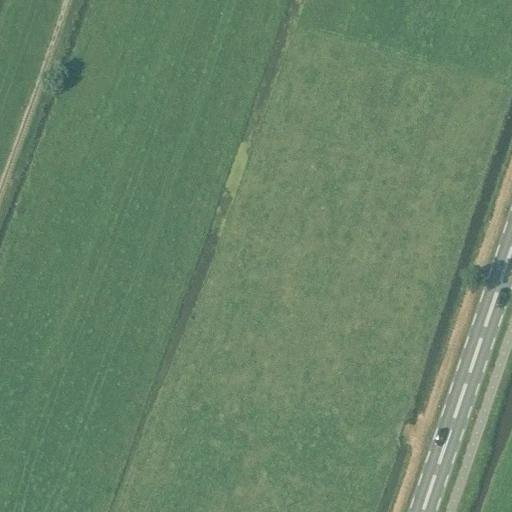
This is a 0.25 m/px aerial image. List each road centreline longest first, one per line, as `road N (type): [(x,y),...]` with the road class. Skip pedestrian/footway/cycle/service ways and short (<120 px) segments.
road 1 (secondary): [(421,511),(511,245)]
road 2 (track): [(65,0),(0,185)]
